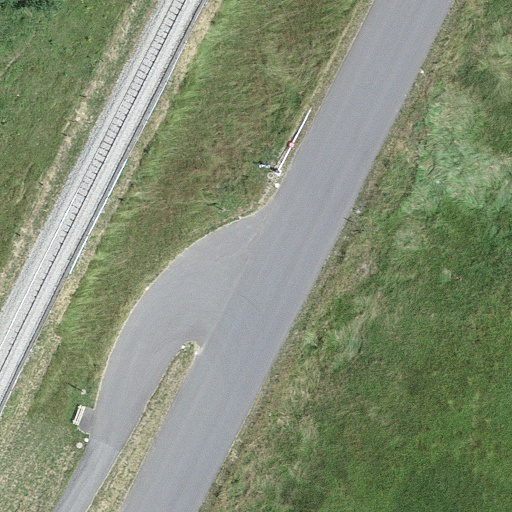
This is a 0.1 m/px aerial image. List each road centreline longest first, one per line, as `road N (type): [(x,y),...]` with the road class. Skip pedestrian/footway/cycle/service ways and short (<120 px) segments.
road 1 (residential): [(272,256),(186,289),(164,313),(110,443),(70,511)]
road 2 (tertiary): [(272,256),(405,0)]
road 3 (tertiary): [(153,511),(272,256)]
